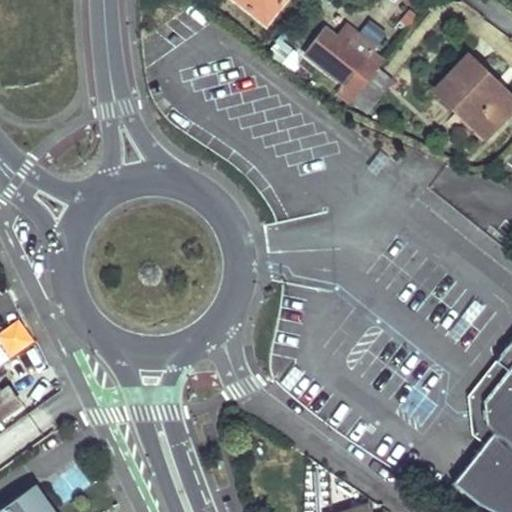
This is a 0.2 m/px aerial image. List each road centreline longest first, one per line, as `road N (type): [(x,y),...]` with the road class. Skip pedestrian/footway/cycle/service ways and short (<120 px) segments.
road 1 (residential): [(415,511),(241,387),(214,329)]
road 2 (secondary): [(106,341),(126,370),(176,511)]
road 3 (secondary): [(214,329),(231,307),(240,252),(218,207),(175,181)]
road 4 (secondary): [(201,511),(171,429),(179,350)]
